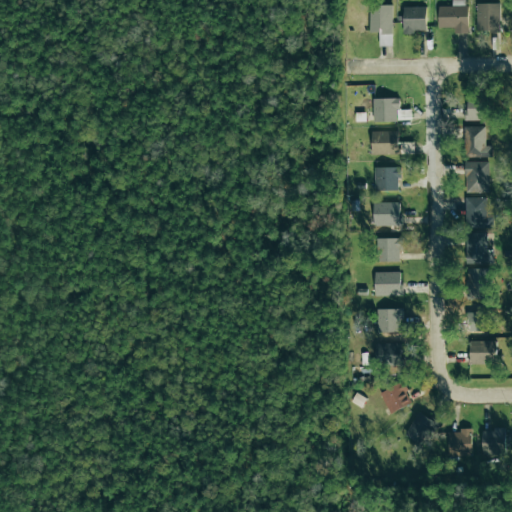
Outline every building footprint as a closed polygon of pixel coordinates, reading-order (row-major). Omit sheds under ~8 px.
[(468,33),(467,0),(451,0),(451,6),(438,6),(438,27),(454,27),(454,33),(468,33)] [(498,2),(475,3),(476,32),(499,31),(498,2)] [(369,32),(378,32),(379,46),(392,45),(391,4),(368,5),(369,32)] [(426,6),(403,6),(403,31),(426,31),(426,6)] [(373,98),(373,120),(400,119),(400,97),(373,98)] [(485,126),(464,126),(465,156),(492,156),(492,145),(485,145),(485,126)] [(372,154),(399,153),(398,130),(371,131),(372,154)] [(465,192),(489,192),(488,161),(465,161),(465,192)] [(374,190),(400,190),(399,166),(374,167),(374,190)] [(486,197),(465,197),(466,228),(493,227),(492,208),(486,208),(486,197)] [(373,201),(372,225),(399,225),(400,202),(373,201)] [(466,263),(493,262),(492,246),(487,246),(487,232),(465,232),(466,263)] [(400,237),(378,238),(379,261),(401,261),(400,237)] [(489,298),(490,268),(468,268),(467,297),(489,298)] [(401,271),(373,272),(373,295),(401,295),(401,271)] [(377,332),(400,331),(400,319),(403,319),(403,308),(376,309),(377,332)] [(470,340),(470,364),(496,363),(496,340),(470,340)] [(375,343),(375,366),(402,365),(402,343),(375,343)] [(389,413),(412,403),(402,381),(379,392),(389,413)] [(404,434),(424,447),(438,423),(418,411),(404,434)] [(471,429),(448,430),(448,456),(471,455),(471,429)] [(481,429),(482,455),(505,455),(504,429),(481,429)]
